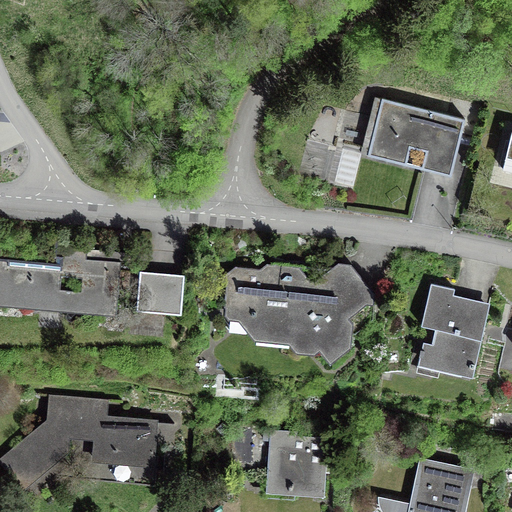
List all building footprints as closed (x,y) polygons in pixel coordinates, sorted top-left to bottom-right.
[(467,119),(375,97),(360,159),(421,174),(451,181),(467,119)] [(511,136),(502,174),(511,176),(511,136)] [(52,260),(0,255),(0,300),(119,310),(124,249),(94,247),(94,241),(53,238),(52,260)] [(311,279),(299,264),(268,261),(260,267),(235,262),(226,270),(225,313),(228,316),(238,316),(255,335),(257,335),(256,340),(290,344),(297,347),(314,349),(320,345),(330,359),(351,341),(354,314),(379,294),(350,261),(339,259),(311,279)] [(182,310),(185,272),(140,269),(137,306),(182,310)] [(455,286),(430,280),(421,323),(427,324),(422,345),(420,345),(418,353),(417,352),(415,361),(418,361),(416,370),(438,374),(439,367),(473,375),(490,299),(454,291),(455,286)] [(217,373),(216,397),(258,399),(259,375),(217,373)] [(154,466),(158,417),(107,412),(109,397),(49,392),(47,415),(0,455),(0,461),(20,489),(69,453),(70,437),(93,438),(91,459),(154,466)] [(299,428),(263,426),(262,439),(269,439),(267,490),(324,492),(326,433),(299,432),(299,428)] [(464,511),(475,466),(419,453),(406,511),(464,511)]
